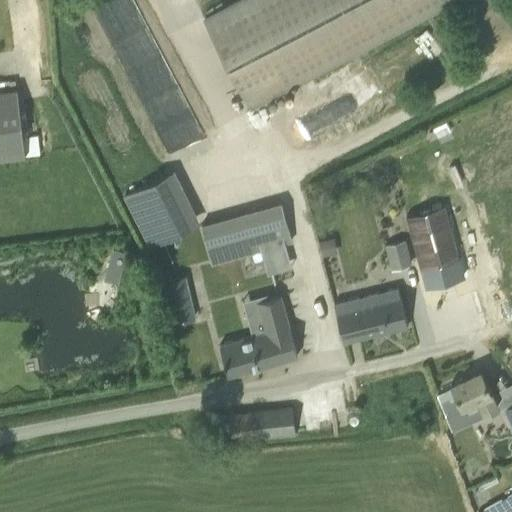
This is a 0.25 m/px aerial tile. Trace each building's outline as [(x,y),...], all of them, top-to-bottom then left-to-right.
[(237,0),(204,17),(250,106),(453,0),(237,0)] [(0,158),(25,155),(16,88),(0,90),(0,158)] [(443,125),(434,130),(438,138),(447,133),(450,132),(446,124),(443,125)] [(165,171),(120,195),(148,247),(193,223),(165,171)] [(278,202),(198,221),(208,263),(259,250),(265,272),(294,265),(278,202)] [(444,205),(406,215),(420,268),(458,257),(444,205)] [(332,237),(317,241),(320,256),(336,252),(332,237)] [(384,244),(391,271),(411,265),(404,239),(384,244)] [(113,248),(109,263),(122,267),(127,252),(113,248)] [(413,320),(422,346),(464,332),(456,305),(445,309),(442,301),(472,292),(461,258),(414,274),(420,293),(408,297),(409,300),(418,297),(425,317),(413,320)] [(193,318),(182,277),(157,283),(168,324),(193,318)] [(334,303),(338,322),(343,341),(407,326),(398,288),(334,303)] [(256,301),(265,332),(219,344),(227,375),(296,356),(279,294),(256,301)] [(451,382),(459,401),(462,409),(477,402),(485,419),(499,412),(488,387),(480,369),(451,382)] [(511,405),(503,409),(511,430),(511,405)] [(247,412),(228,414),(212,416),(215,436),(230,434),(249,432),(249,437),(294,434),(293,427),(291,407),(246,412),(247,412)]
